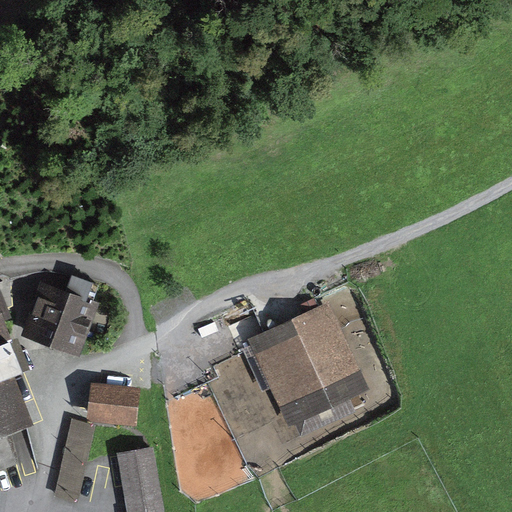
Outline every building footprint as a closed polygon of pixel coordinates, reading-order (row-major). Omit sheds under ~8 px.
[(77,277),(53,269),(33,324),(88,343),(107,286),(97,283),(102,269),(83,263),(77,277)] [(0,464),(1,466),(26,457),(12,419),(37,410),(21,366),(34,361),(25,337),(18,317),(0,266),(0,464)] [(327,295),(256,326),(296,416),(304,412),(310,425),(366,401),(361,390),(368,387),(327,295)] [(145,379),(100,374),(96,404),(142,409),(145,379)] [(72,409),(52,484),(77,491),(97,415),(72,409)] [(165,511),(152,438),(123,443),(135,511),(165,511)]
